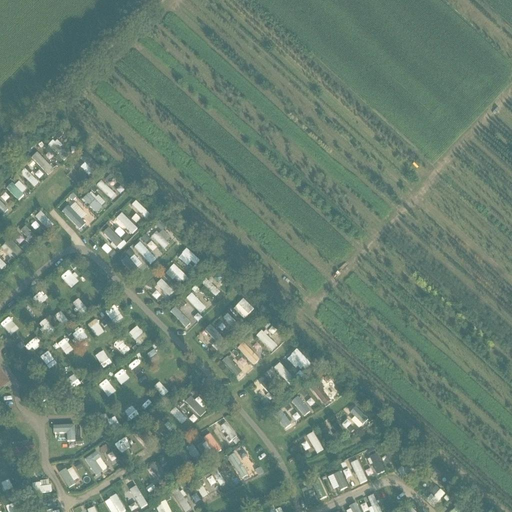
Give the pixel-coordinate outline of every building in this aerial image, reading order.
[(88,155),(82,160),(86,164),(81,168),(88,177),(99,168),(88,155)] [(35,160),(48,176),(54,171),(41,156),(35,160)] [(34,188),(39,183),(29,173),(24,178),(34,188)] [(101,181),(96,186),(111,200),(116,195),(101,181)] [(22,193),(26,189),(20,183),(10,192),(18,202),(25,196),(22,193)] [(94,215),(102,209),(90,193),(83,198),(94,215)] [(137,201),(131,205),(145,220),(150,216),(137,201)] [(0,202),(0,212),(3,215),(8,210),(0,202)] [(49,230),(54,224),(40,212),(35,219),(49,230)] [(131,236),(137,229),(121,213),(115,220),(131,236)] [(161,224),(157,228),(161,232),(165,228),(161,224)] [(31,245),(37,239),(27,227),(20,233),(31,245)] [(117,249),(123,242),(108,228),(102,234),(117,249)] [(146,235),(141,240),(145,244),(150,240),(146,235)] [(17,258),(22,254),(11,240),(1,247),(8,257),(13,253),(17,258)] [(150,265),(156,259),(140,242),(134,248),(150,265)] [(186,249),(178,259),(189,269),(197,259),(186,249)] [(130,250),(126,253),(130,259),(135,255),(130,250)] [(112,251),(107,255),(111,260),(113,257),(116,255),(112,251)] [(125,266),(130,262),(127,257),(121,261),(125,266)] [(173,265),(169,270),(174,274),(178,270),(173,265)] [(67,283),(76,278),(72,269),(63,274),(67,283)] [(156,285),(159,288),(152,295),(158,302),(171,290),(161,279),(156,285)] [(54,296),(63,291),(57,282),(48,288),(54,296)] [(192,293),(186,299),(200,314),(206,309),(192,293)] [(71,304),(80,316),(87,310),(78,299),(71,304)] [(233,309),(244,320),(254,309),(243,299),(233,309)] [(25,318),(33,313),(27,305),(19,310),(25,318)] [(177,308),(171,313),(182,324),(187,319),(177,308)] [(63,310),(53,318),(60,327),(70,318),(63,310)] [(104,315),(112,326),(118,322),(110,311),(104,315)] [(236,332),(240,327),(227,314),(222,319),(236,332)] [(1,325),(8,334),(17,326),(9,318),(1,325)] [(40,325),(44,330),(41,331),(47,338),(56,331),(47,319),(40,325)] [(87,326),(97,338),(105,332),(95,320),(87,326)] [(205,330),(220,347),(225,342),(210,325),(205,330)] [(137,346),(148,341),(140,327),(129,333),(137,346)] [(81,329),(72,334),(79,346),(88,340),(81,329)] [(272,352),(278,346),(262,331),(256,337),(272,352)] [(16,346),(20,351),(26,347),(30,352),(39,345),(31,335),(16,346)] [(110,347),(119,359),(128,352),(118,340),(110,347)] [(150,359),(159,353),(155,348),(147,355),(150,359)] [(302,373),(311,365),(297,350),(288,358),(302,373)] [(49,370),(57,365),(48,352),(40,358),(49,370)] [(104,369),(111,364),(103,352),(96,357),(104,369)] [(230,356),(222,361),(229,371),(237,365),(230,356)] [(289,385),(294,380),(281,366),(275,371),(289,385)] [(122,370),(114,376),(121,385),(129,379),(122,370)] [(108,398),(116,392),(106,380),(99,386),(108,398)] [(265,381),(255,390),(268,404),(278,395),(265,381)] [(156,399),(166,396),(161,382),(152,385),(156,399)] [(325,406),(331,400),(317,386),(311,393),(325,406)] [(195,390),(191,394),(195,399),(200,395),(195,390)] [(304,390),(299,394),(303,399),(308,395),(304,390)] [(199,419),(207,413),(201,406),(204,404),(199,397),(194,401),(191,397),(185,401),(199,419)] [(303,418),(310,414),(300,397),(293,401),(303,418)] [(130,403),(121,408),(130,421),(139,416),(130,403)] [(351,421),(359,429),(368,420),(355,407),(350,413),(354,417),(351,421)] [(177,408),(171,412),(180,425),(186,421),(177,408)] [(241,435),(247,432),(239,417),(233,420),(241,435)] [(345,429),(351,424),(347,420),(341,425),(345,429)] [(169,423),(164,426),(169,434),(174,431),(169,423)] [(226,423),(221,427),(231,442),(237,438),(226,423)] [(74,427),(52,428),(53,436),(66,435),(66,444),(75,443),(74,427)] [(307,436),(316,455),(323,451),(313,432),(307,436)] [(253,433),(246,436),(254,454),(261,451),(253,433)] [(210,434),(203,438),(206,443),(203,445),(209,454),(219,448),(210,434)] [(125,438),(114,445),(121,455),(132,447),(125,438)] [(310,458),(316,454),(305,439),(300,443),(310,458)] [(192,445),(186,449),(196,463),(202,459),(192,445)] [(105,447),(100,450),(104,456),(109,452),(105,447)] [(41,449),(28,449),(28,458),(41,458),(41,449)] [(95,454),(85,461),(96,478),(102,474),(95,463),(100,460),(95,454)] [(243,482),(250,477),(235,454),(228,459),(243,482)] [(380,461),(373,465),(378,475),(385,472),(380,461)] [(147,474),(148,474),(147,478),(161,482),(163,475),(161,475),(164,466),(151,462),(147,474)] [(220,487),(225,484),(220,474),(222,473),(219,467),(211,472),(220,487)] [(173,473),(169,477),(172,481),(177,477),(173,473)] [(319,479),(312,482),(319,501),(326,498),(319,479)] [(34,495),(51,492),(49,481),(32,484),(34,495)] [(424,497),(434,506),(445,495),(435,485),(424,497)] [(198,490),(202,498),(207,495),(203,488),(198,490)] [(173,494),(182,511),(188,511),(191,511),(180,490),(173,494)] [(109,511),(123,511),(126,511),(116,495),(103,503),(109,511)] [(365,508),(369,507),(370,511),(377,511),(379,511),(374,496),(366,498),(367,503),(361,505),(362,511),(365,511),(366,511),(365,508)] [(143,498),(137,501),(140,509),(146,507),(143,498)] [(128,506),(130,511),(138,509),(136,503),(128,506)]
